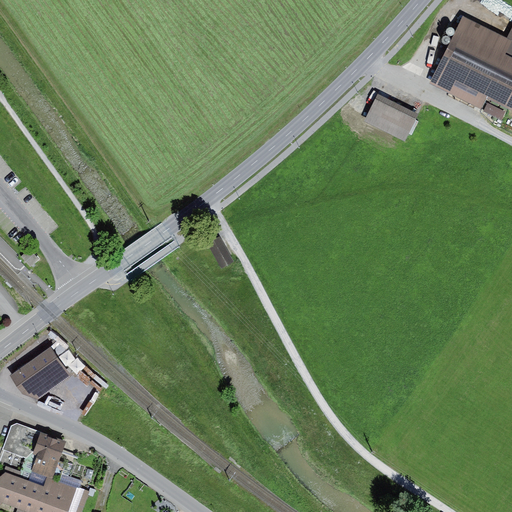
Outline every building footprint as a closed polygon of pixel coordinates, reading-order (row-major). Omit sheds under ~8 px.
[(511,108),(511,54),(507,52),(511,41),(511,40),(465,17),(431,83),(481,109),(487,96),(511,108)] [(408,139),(420,115),(378,94),(366,119),(408,139)] [(220,236),(208,243),(222,268),(235,261),(220,236)] [(39,259),(30,250),(22,257),(31,267),(39,259)] [(73,372),(51,344),(11,373),(22,391),(38,397),(73,372)] [(17,424),(11,426),(3,449),(27,458),(22,472),(7,467),(5,472),(44,486),(47,477),(53,480),(80,489),(83,480),(73,476),(79,457),(64,451),(67,441),(17,424)] [(47,477),(44,486),(5,472),(0,477),(0,502),(18,508),(16,511),(82,511),(90,492),(80,489),(53,480),(47,477)]
